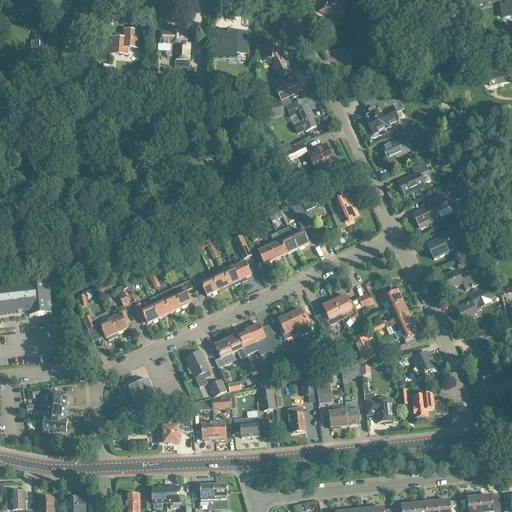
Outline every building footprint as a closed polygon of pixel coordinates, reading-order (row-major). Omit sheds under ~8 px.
[(11,14),(9,18),(19,22),(21,18),(29,21),(36,24),(35,48),(37,48),(37,67),(46,67),(48,21),(38,16),(39,12),(36,11),(39,4),(28,0),(23,0),(16,0),(11,13),(11,14)] [(324,5),(321,12),(325,14),(324,15),(341,21),(348,3),(341,0),(330,0),(328,6),(324,5)] [(347,0),(369,9),(372,0),(347,0)] [(511,0),(505,0),(507,6),(501,7),(503,20),(511,18),(511,0)] [(59,20),(58,38),(65,38),(65,36),(91,37),(91,23),(78,22),(78,21),(59,20)] [(161,35),(160,45),(169,46),(168,51),(166,52),(165,54),(165,57),(167,59),(170,59),(172,59),(174,57),(176,57),(175,59),(174,67),(189,68),(190,60),(188,60),(189,52),(185,52),(185,47),(186,47),(187,31),(171,30),(171,35),(161,35)] [(127,56),(128,49),(139,50),(140,37),(137,37),(138,32),(125,31),(124,39),(112,39),(112,47),(97,46),(96,62),(110,63),(110,55),(127,56)] [(213,42),(212,57),(226,58),(226,53),(246,55),(248,34),(228,33),(228,32),(227,32),(226,33),(221,32),(220,41),(221,41),(221,43),(213,42)] [(57,36),(49,35),(48,49),(56,49),(57,36)] [(293,74),(283,53),(281,53),(281,46),(264,44),(263,60),(276,61),(276,66),(282,79),(293,74)] [(351,71),(349,73),(352,79),(353,85),(355,85),(356,87),(363,84),(369,83),(369,81),(377,77),(370,62),(367,63),(366,53),(349,55),(351,71)] [(110,67),(97,66),(96,87),(109,87),(110,67)] [(510,83),(509,81),(511,80),(511,73),(508,74),(506,68),(487,72),(490,87),(510,83)] [(162,77),(144,76),(143,93),(161,94),(162,77)] [(209,81),(192,82),(193,94),(209,94),(209,81)] [(293,81),(275,90),(281,103),(299,94),(293,81)] [(255,85),(244,85),(244,94),(255,94),(255,85)] [(387,124),(398,119),(394,111),(402,107),(404,111),(401,104),(402,104),(402,103),(366,101),(366,102),(375,102),(374,108),(367,111),(368,113),(364,115),(367,121),(366,121),(366,122),(365,122),(368,129),(369,128),(373,136),(389,129),(387,124)] [(293,106),(293,107),(286,110),(290,119),(297,116),(301,125),(294,128),(298,136),(305,132),(305,133),(316,128),(311,119),(313,118),(308,108),(304,109),(301,103),(293,106)] [(446,106),(439,105),(441,114),(448,111),(446,106)] [(275,115),(273,106),(264,108),(266,117),(275,115)] [(410,135),(412,139),(420,136),(416,126),(407,130),(409,135),(410,135)] [(491,131),(479,133),(483,145),(494,143),(491,131)] [(410,135),(409,135),(408,136),(407,134),(395,140),(396,142),(382,148),(388,162),(409,152),(404,143),(412,139),(410,135)] [(279,147),(282,154),(291,150),(288,143),(279,147)] [(304,145),(283,155),(287,163),(308,153),(304,145)] [(461,145),(452,149),(455,157),(464,153),(461,145)] [(326,146),(308,154),(314,168),(325,163),(327,166),(334,163),(326,146)] [(415,177),(398,184),(405,198),(425,188),(420,176),(428,173),(423,164),(412,169),(415,177)] [(477,189),(485,185),(481,177),(458,188),(462,196),(467,193),(477,189)] [(429,207),(412,215),(419,229),(439,219),(436,212),(451,205),(445,192),(426,201),(429,207)] [(299,202),(304,213),(318,206),(313,195),(299,202)] [(340,215),(354,208),(349,196),(341,200),(340,198),(327,204),(333,218),(339,215),(340,215)] [(276,206),(265,211),(269,219),(280,214),(276,206)] [(359,220),(354,208),(340,215),(346,229),(353,225),(352,223),(359,220)] [(269,219),(265,211),(255,216),(259,224),(269,219)] [(442,241),(428,247),(434,261),(448,254),(444,247),(461,239),(455,227),(439,235),(442,241)] [(325,229),(319,231),(324,243),(330,241),(325,229)] [(298,251),(292,238),(288,239),(283,231),(277,234),(281,242),(280,243),(286,256),(298,251)] [(314,237),(318,246),(324,243),(319,231),(313,234),(314,237)] [(303,232),(292,238),(298,251),(309,246),(303,232)] [(253,243),(258,241),(255,234),(250,236),(253,243)] [(215,235),(207,238),(210,245),(218,241),(215,235)] [(235,240),(238,247),(244,260),(250,257),(252,257),(245,244),(242,237),(235,240)] [(206,238),(195,242),(196,243),(199,251),(210,246),(208,241),(207,241),(206,239),(206,238)] [(280,243),(269,248),(275,261),(286,256),(280,243)] [(318,252),(328,250),(327,244),(316,247),(318,252)] [(214,253),(211,255),(214,260),(219,258),(214,246),(211,247),(214,253)] [(275,261),(269,248),(258,253),(265,266),(275,261)] [(187,259),(183,249),(177,252),(181,261),(187,259)] [(175,253),(159,260),(162,266),(172,261),(171,260),(177,257),(175,253)] [(436,269),(450,262),(447,256),(433,264),(436,269)] [(468,258),(457,264),(460,270),(471,265),(468,258)] [(245,264),(233,269),(240,283),(241,282),(242,284),(248,282),(246,280),(251,277),(245,264)] [(240,283),(233,269),(222,274),(229,288),(240,283)] [(151,274),(157,287),(160,286),(153,273),(151,274)] [(458,273),(442,280),(448,293),(456,292),(456,289),(463,286),(466,292),(479,286),(474,275),(465,279),(466,280),(462,282),(458,273)] [(157,287),(151,274),(148,275),(154,289),(157,287)] [(229,288),(222,274),(211,279),(217,293),(218,293),(219,295),(225,292),(224,290),(229,288)] [(127,281),(125,276),(118,280),(123,291),(130,288),(127,281)] [(217,293),(211,279),(207,281),(205,277),(193,282),(195,287),(200,285),(206,298),(217,293)] [(171,291),(180,310),(191,305),(185,292),(191,290),(188,283),(171,291)] [(0,318),(25,315),(30,315),(31,317),(31,318),(32,318),(35,317),(38,317),(44,316),(51,316),(48,286),(40,286),(35,287),(27,288),(27,289),(0,291),(0,318)] [(119,287),(116,288),(119,295),(117,296),(123,308),(128,306),(119,287)] [(180,310),(171,291),(160,296),(169,315),(180,310)] [(471,304),(457,311),(464,324),(474,320),(475,322),(481,319),(475,307),(484,303),(479,291),(470,295),(473,301),(470,302),(471,304)] [(389,310),(403,304),(398,292),(389,296),(387,292),(377,296),(382,306),(386,304),(389,310)] [(369,294),(363,296),(368,308),(374,305),(369,294)] [(85,296),(79,297),(81,308),(88,307),(85,296)] [(169,315),(160,296),(149,301),(151,306),(151,307),(158,320),(169,315)] [(368,308),(363,296),(357,299),(363,311),(368,308)] [(334,302),(343,322),(344,321),(342,317),(347,314),(350,321),(356,319),(354,315),(357,314),(352,303),(349,304),(346,297),(334,302)] [(343,322),(334,302),(333,303),(332,301),(327,304),(328,305),(323,307),(326,313),(323,314),(330,328),(343,322)] [(408,315),(403,304),(389,310),(394,321),(408,315)] [(158,320),(151,307),(141,311),(139,306),(134,308),(142,325),(146,323),(147,325),(158,320)] [(362,318),(375,314),(373,309),(360,313),(362,318)] [(290,316),(297,331),(311,324),(308,317),(305,318),(301,311),(290,316)] [(110,321),(116,334),(128,329),(125,322),(127,321),(124,314),(110,321)] [(384,326),(383,324),(377,326),(379,331),(385,328),(386,330),(390,329),(393,335),(413,326),(408,315),(394,321),(384,326)] [(90,316),(83,320),(84,326),(86,330),(95,327),(96,326),(100,333),(102,332),(105,339),(107,338),(108,341),(117,337),(116,334),(110,321),(105,323),(102,317),(92,321),(90,316)] [(297,331),(290,316),(279,321),(283,328),(280,330),(285,341),(299,335),(297,331)] [(61,325),(52,326),(53,338),(63,337),(61,325)] [(260,326),(248,331),(254,345),(261,341),(265,348),(268,346),(267,342),(266,339),(260,326)] [(418,337),(413,326),(393,335),(396,341),(402,339),(406,348),(415,344),(413,340),(418,337)] [(484,334),(487,344),(505,338),(501,328),(484,334)] [(254,345),(248,331),(246,329),(237,333),(238,336),(237,336),(243,350),(244,349),(246,352),(256,348),(254,345)] [(243,350),(237,336),(236,337),(235,334),(226,338),(227,341),(226,342),(232,355),(238,353),(244,366),(247,365),(249,363),(243,350)] [(481,334),(471,336),(472,344),(473,343),(476,353),(483,351),(482,344),(484,344),(481,334)] [(370,350),(373,349),(367,337),(354,344),(359,355),(370,350)] [(275,338),(267,342),(268,346),(272,355),(281,351),(275,338)] [(232,355),(226,342),(225,342),(224,341),(220,342),(221,344),(215,347),(221,359),(215,362),(219,370),(235,362),(232,355)] [(340,344),(332,348),(340,367),(349,364),(340,344)] [(377,357),(373,349),(370,350),(359,355),(364,364),(377,357)] [(400,357),(402,362),(413,357),(411,352),(400,357)] [(426,353),(412,359),(420,376),(434,370),(426,353)] [(201,354),(187,360),(190,369),(188,370),(190,375),(193,373),(200,389),(208,385),(206,380),(212,377),(201,354)] [(402,362),(400,357),(399,355),(391,358),(394,365),(402,362)] [(253,362),(249,363),(247,365),(250,370),(254,368),(258,375),(259,375),(253,362)] [(294,362),(288,365),(294,379),(300,376),(294,362)] [(348,369),(349,382),(361,380),(359,366),(348,369)] [(369,367),(361,368),(361,377),(370,376),(369,367)] [(277,373),(270,377),(273,382),(279,379),(277,373)] [(328,377),(315,379),(316,388),(318,406),(331,405),(328,377)] [(500,400),(498,380),(497,379),(484,381),(487,402),(500,400)] [(503,379),(498,380),(500,400),(511,398),(511,385),(511,384),(504,385),(503,379)] [(221,381),(209,387),(215,400),(228,393),(221,381)] [(313,381),(301,383),(303,397),(311,396),(312,403),(317,403),(316,395),(315,395),(313,381)] [(117,412),(121,422),(140,413),(141,414),(142,413),(141,412),(158,405),(147,382),(142,384),(140,382),(138,383),(135,384),(136,386),(131,389),(138,404),(124,410),(124,409),(117,412)] [(240,382),(239,383),(228,385),(230,393),(242,391),(240,382)] [(291,396),(299,395),(296,383),(289,384),(291,396)] [(41,393),(41,389),(27,391),(28,400),(35,400),(35,396),(35,393),(41,393)] [(262,413),(276,410),(272,391),(259,393),(262,413)] [(400,392),(402,406),(409,406),(407,391),(400,392)] [(48,407),(66,409),(67,404),(69,404),(70,398),(68,397),(68,396),(50,394),(48,407)] [(373,394),(363,395),(365,417),(375,416),(376,425),(384,424),(384,426),(393,425),(392,423),(394,423),(391,400),(374,402),(373,394)] [(413,410),(411,411),(412,418),(414,417),(415,420),(428,419),(428,412),(436,411),(434,395),(425,396),(425,397),(414,398),(414,405),(412,405),(413,410)] [(212,401),(212,411),(212,412),(230,411),(229,403),(229,400),(214,400),(212,401)] [(197,412),(212,411),(212,401),(197,405),(197,412)] [(65,422),(66,409),(48,407),(47,420),(65,422)] [(303,408),(288,410),(289,417),(289,424),(291,424),(293,434),(306,432),(303,408)] [(357,411),(345,413),(346,419),(347,419),(348,428),(359,427),(357,411)] [(164,435),(158,436),(159,444),(165,444),(167,444),(168,445),(170,445),(171,444),(179,443),(178,435),(193,434),(192,413),(176,414),(177,428),(164,428),(164,435)] [(346,419),(345,413),(328,415),(329,430),(348,428),(347,419),(346,419)] [(241,426),(242,439),(260,438),(259,424),(258,425),(257,419),(241,420),(241,426)] [(65,422),(47,420),(46,420),(44,432),(66,435),(67,423),(65,422)] [(214,440),(213,424),(201,425),(202,441),(203,441),(204,442),(208,442),(210,440),(214,440)] [(213,424),(214,440),(219,440),(220,442),(224,441),(226,439),(225,424),(213,424)] [(261,439),(243,442),(244,448),(262,445),(261,439)] [(214,503),(214,487),(200,488),(200,504),(208,503),(208,511),(214,511),(214,503)] [(227,487),(214,487),(214,503),(228,503),(227,487)] [(162,505),(167,505),(166,489),(152,490),(153,505),(153,511),(154,511),(158,510),(162,510),(162,505)] [(179,489),(166,489),(167,505),(170,505),(170,510),(179,510),(179,505),(179,489)] [(31,511),(32,511),(26,511),(25,494),(11,495),(11,504),(6,504),(6,511),(31,511)] [(126,498),(120,498),(121,506),(126,506),(125,511),(140,511),(140,497),(133,497),(132,496),(129,496),(128,497),(126,497),(126,498)] [(500,511),(498,497),(483,498),(484,511),(500,511)] [(484,511),(483,498),(467,500),(468,511),(484,511)] [(42,500),(40,501),(40,511),(54,511),(55,511),(53,511),(53,500),(48,500),(47,499),(44,499),(42,500)] [(78,501),(78,500),(69,501),(69,511),(85,511),(85,501),(78,501)] [(439,503),(440,511),(451,511),(450,502),(439,503)] [(440,511),(439,503),(426,505),(426,511),(440,511)]
